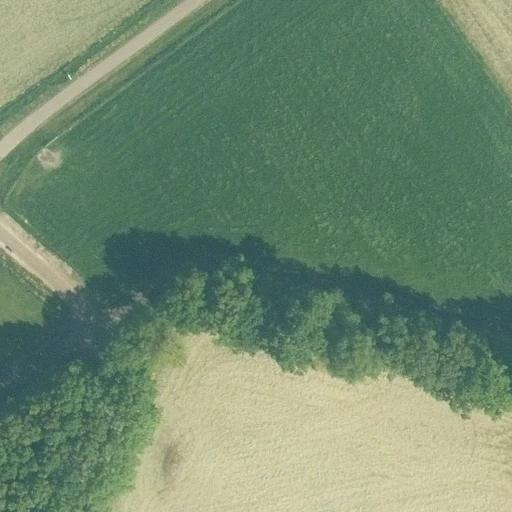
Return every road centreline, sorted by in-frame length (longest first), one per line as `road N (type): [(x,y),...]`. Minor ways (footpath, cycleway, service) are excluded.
road 1 (unclassified): [(62,511),(106,403),(107,356),(100,330),(71,296),(0,232)]
road 2 (unclassified): [(0,146),(192,0)]
